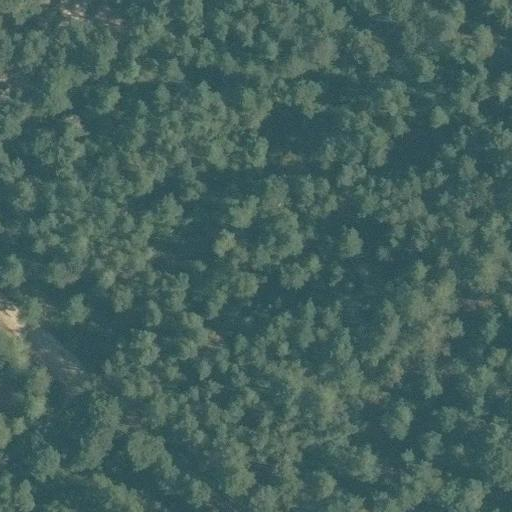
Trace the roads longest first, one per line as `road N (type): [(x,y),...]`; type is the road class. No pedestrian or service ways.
road 1 (track): [(424,511),(511,396),(511,39),(438,0)]
road 2 (track): [(245,511),(0,305)]
road 3 (track): [(0,94),(85,0)]
